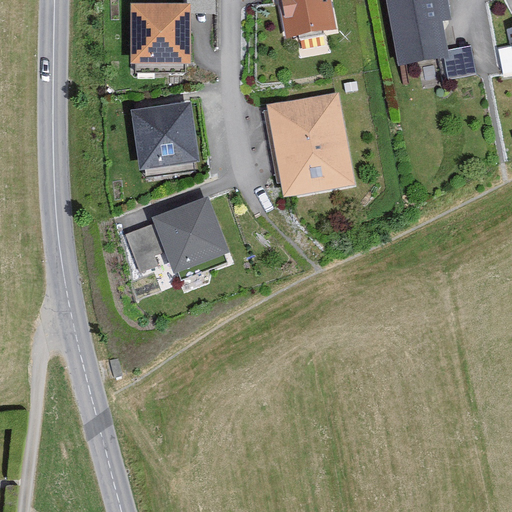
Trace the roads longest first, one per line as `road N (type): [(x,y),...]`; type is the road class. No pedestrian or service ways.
road 1 (secondary): [(61,0),(61,235),(126,511)]
road 2 (residential): [(230,0),(234,120),(254,184)]
